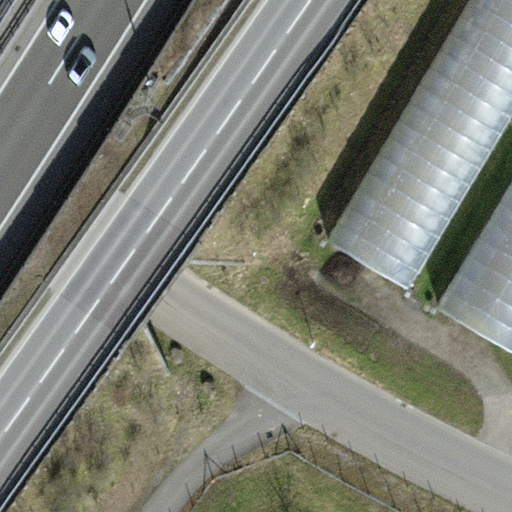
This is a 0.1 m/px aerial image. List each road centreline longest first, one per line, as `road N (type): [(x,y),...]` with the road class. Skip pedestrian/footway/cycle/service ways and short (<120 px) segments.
road 1 (unclassified): [(511,483),(401,431),(170,300),(0,184)]
road 2 (secondary): [(304,0),(0,442)]
road 3 (track): [(311,380),(184,474),(159,511)]
road 4 (motorway): [(0,161),(103,0)]
